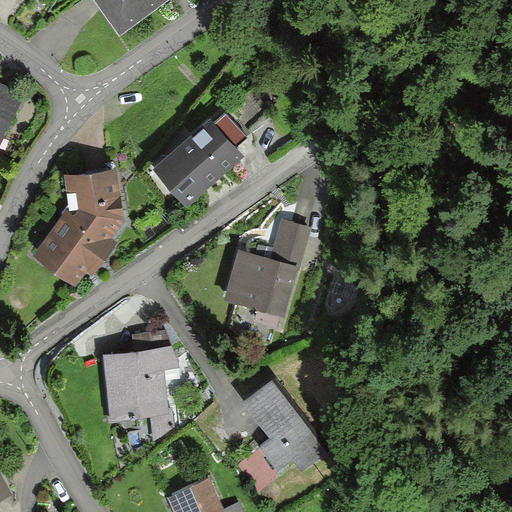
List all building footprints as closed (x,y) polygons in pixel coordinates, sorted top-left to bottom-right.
[(150,0),(102,0),(118,23),(150,0)] [(0,128),(20,90),(0,80),(0,128)] [(225,101),(211,112),(232,138),(246,127),(225,101)] [(232,138),(211,112),(155,156),(183,191),(239,146),(232,138)] [(63,162),(70,196),(35,242),(74,272),(82,261),(90,267),(112,238),(106,233),(122,211),(114,157),(63,162)] [(308,224),(281,217),(271,254),(292,260),(298,261),(308,224)] [(292,260),(271,254),(240,246),(227,294),(279,308),(292,260)] [(149,407),(151,435),(170,423),(169,404),(165,404),(162,364),(175,364),(168,340),(104,344),(108,410),(149,407)] [(326,445),(269,367),(240,388),(270,430),(257,439),(276,464),(291,453),(299,465),(326,445)] [(240,511),(235,500),(219,507),(206,474),(169,489),(178,511),(240,511)]
